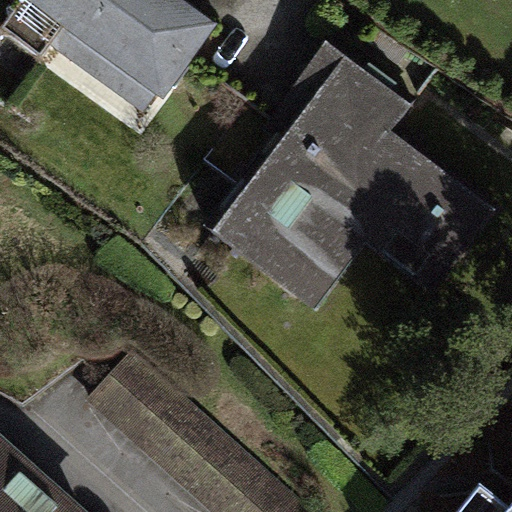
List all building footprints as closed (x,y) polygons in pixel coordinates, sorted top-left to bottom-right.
[(3,0),(2,2),(26,18),(17,31),(147,122),(212,28),(171,0),(3,0)] [(327,47),(260,135),(280,150),(213,238),(308,310),(364,236),(434,289),(494,210),(391,132),(409,109),(327,47)] [(129,355),(84,406),(206,511),(310,511),(311,511),(129,355)] [(0,511),(68,511),(0,452),(0,511)] [(501,511),(478,493),(463,511),(511,511),(511,507),(508,511),(501,511)]
